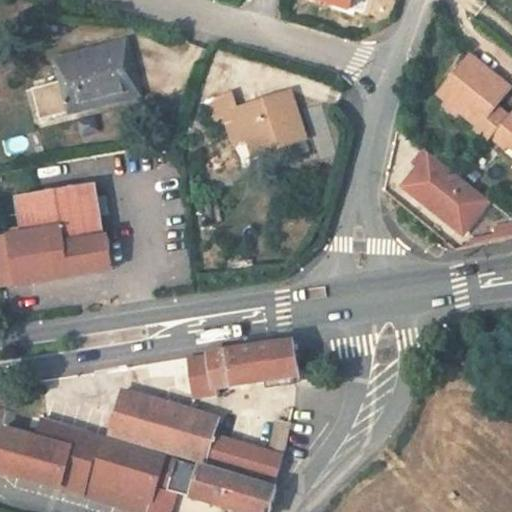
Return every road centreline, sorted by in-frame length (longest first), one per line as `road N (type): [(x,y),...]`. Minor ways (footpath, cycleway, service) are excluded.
road 1 (primary): [(0,371),(351,313)]
road 2 (primary): [(344,289),(0,341)]
road 3 (residential): [(302,511),(374,453),(396,413),(410,375),(409,307)]
road 4 (residential): [(351,313),(356,399),(299,511)]
road 5 (residential): [(259,34),(393,71)]
road 6 (residential): [(393,71),(361,205)]
road 7 (residential): [(139,0),(259,34)]
